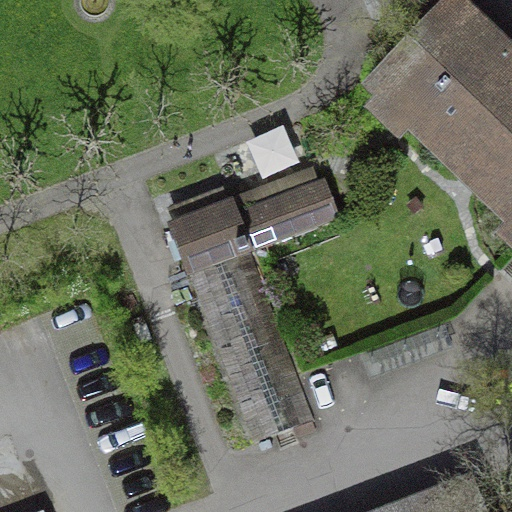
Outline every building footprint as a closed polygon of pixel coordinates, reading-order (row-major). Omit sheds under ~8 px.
[(511,60),(453,4),(373,87),(377,91),(408,121),(511,220),(511,60)] [(408,121),(377,91),(364,104),(396,133),(408,121)] [(259,178),(300,170),(292,129),(250,137),(259,178)] [(171,227),(188,273),(189,272),(254,444),(315,421),(249,249),(336,216),(323,184),(280,201),(236,217),(232,204),(171,227)] [(483,511),(472,483),(470,484),(470,486),(402,511),(483,511)]
